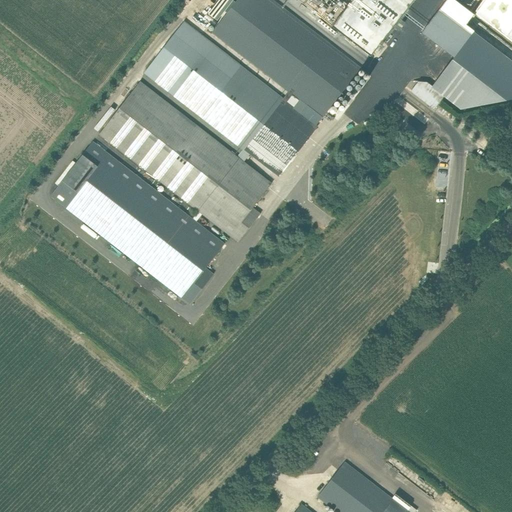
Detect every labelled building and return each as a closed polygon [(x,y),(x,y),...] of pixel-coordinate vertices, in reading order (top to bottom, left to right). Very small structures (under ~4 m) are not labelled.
[(92,142),(51,196),(191,304),(214,274),(206,268),(225,244),(197,223),(203,215),(238,242),(260,214),(253,208),(272,183),(244,162),(250,154),(278,176),(316,126),(294,108),(300,100),(323,118),(361,68),(272,0),(236,0),(212,32),(289,92),(283,100),(183,22),(145,73),(244,149),(238,157),(141,82),(99,135),(198,211),(192,219),(92,142)] [(336,0),(298,0),(371,55),(403,14),(385,0),(353,0),(347,8),(336,0)] [(472,5),(464,0),(434,0),(433,2),(460,22),(472,5)] [(412,84),(408,88),(421,98),(424,93),(412,84)] [(409,511),(352,468),(344,462),(318,497),(337,511),(409,511)]
